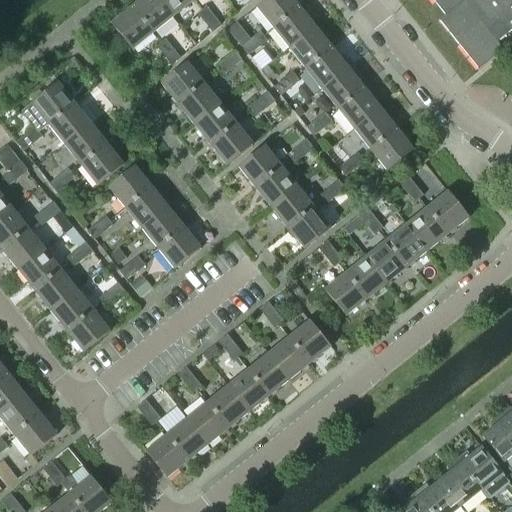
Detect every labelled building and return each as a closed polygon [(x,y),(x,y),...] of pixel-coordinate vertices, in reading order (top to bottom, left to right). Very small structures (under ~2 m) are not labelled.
[(159,0),(141,0),(132,7),(154,34),(174,18),(159,0)] [(192,0),(159,0),(174,18),(194,1),(192,0)] [(266,0),(256,8),(273,29),(300,8),(293,0),(266,0)] [(511,0),(430,0),(444,17),(438,22),(478,72),(504,52),(498,44),(506,38),(505,38),(511,32),(511,0)] [(132,7),(111,24),(133,51),(154,34),(132,7)] [(197,15),(205,24),(213,17),(206,8),(197,15)] [(273,29),(289,49),(316,28),(300,8),(273,29)] [(213,17),(205,24),(212,33),(221,26),(213,17)] [(289,49),(305,70),(332,48),(316,28),(289,49)] [(260,32),(251,40),(258,48),(267,41),(260,32)] [(157,47),(164,57),(173,50),(165,40),(157,47)] [(258,48),(251,40),(241,47),(248,56),(258,48)] [(305,70),(322,90),(349,69),(332,48),(305,70)] [(173,50),(164,57),(171,66),(180,59),(173,50)] [(235,53),(226,60),(233,69),(242,61),(235,53)] [(233,69),(226,60),(217,67),(223,76),(233,69)] [(161,85),(177,106),(204,84),(188,63),(161,85)] [(322,90),(338,110),(365,89),(349,69),(322,90)] [(292,73),(283,80),(290,89),(299,82),(292,73)] [(290,89),(283,80),(274,88),(281,96),(290,89)] [(31,105),(21,113),(34,129),(38,133),(48,126),(75,104),(58,83),(31,105)] [(177,106),(194,126),(220,104),(204,84),(177,106)] [(338,110),(354,131),(381,109),(365,89),(338,110)] [(268,93),(258,101),(265,109),(275,102),(268,93)] [(265,109),(258,101),(249,108),(256,117),(265,109)] [(75,104),(48,126),(64,146),(91,125),(75,104)] [(194,126),(210,146),(237,125),(220,104),(194,126)] [(354,131),(370,151),(397,130),(381,109),(354,131)] [(325,113),(316,121),(323,130),(332,122),(325,113)] [(323,130),(316,121),(306,128),(313,137),(323,130)] [(91,125),(64,146),(80,166),(107,145),(91,125)] [(237,125),(210,146),(227,167),(253,146),(237,125)] [(34,129),(25,136),(32,145),(41,138),(38,133),(34,129)] [(397,130),(370,151),(387,172),(414,151),(397,130)] [(25,136),(16,144),(23,153),(32,145),(25,136)] [(306,141),(297,149),(304,157),(313,150),(306,141)] [(107,145),(80,166),(97,187),(124,166),(107,145)] [(238,168),(255,189),(281,168),(265,147),(238,168)] [(304,157),(297,149),(287,156),(294,165),(304,157)] [(357,154),(348,161),(355,170),(364,163),(357,154)] [(355,170),(348,161),(339,169),(346,177),(355,170)] [(20,163),(11,170),(18,179),(27,171),(20,163)] [(108,189),(125,210),(152,188),(135,167),(108,189)] [(255,189),(271,210),(298,188),(281,168),(255,189)] [(18,179),(11,170),(2,178),(9,186),(18,179)] [(67,170),(58,177),(65,186),(74,179),(67,170)] [(65,186),(58,177),(48,185),(55,193),(65,186)] [(400,184),(407,194),(416,187),(408,177),(400,184)] [(339,182),(329,189),(336,198),(345,191),(339,182)] [(416,187),(407,194),(414,203),(423,196),(416,187)] [(125,210),(141,230),(168,208),(152,188),(125,210)] [(271,210),(287,230),(314,208),(298,188),(271,210)] [(336,198),(329,189),(320,197),(327,205),(336,198)] [(447,192),(426,209),(448,236),(469,219),(447,192)] [(0,219),(12,210),(0,194),(0,219)] [(53,203),(44,211),(51,219),(60,212),(53,203)] [(141,230),(157,250),(184,228),(168,208),(141,230)] [(314,208),(287,230),(304,251),(331,229),(314,208)] [(426,209),(406,225),(428,252),(448,236),(426,209)] [(0,219),(0,249),(1,251),(28,230),(12,210),(0,219)] [(359,217),(366,226),(375,219),(368,210),(359,217)] [(44,211),(34,218),(41,227),(51,219),(44,211)] [(56,220),(55,220),(65,234),(73,228),(62,215),(56,220)] [(105,218),(96,225),(103,234),(112,227),(105,218)] [(375,219),(366,226),(374,236),(382,229),(375,219)] [(103,234),(96,225),(87,233),(94,241),(103,234)] [(406,225),(386,241),(407,268),(428,252),(406,225)] [(184,228),(157,250),(174,271),(201,249),(184,228)] [(1,251),(18,272),(45,250),(28,230),(1,251)] [(386,241),(366,258),(387,284),(407,268),(386,241)] [(318,249),(326,259),(334,252),(327,243),(318,249)] [(85,244),(76,251),(83,260),(92,253),(85,244)] [(18,272),(34,292),(61,271),(45,250),(18,272)] [(83,260),(76,251),(67,259),(74,267),(83,260)] [(334,252),(326,259),(333,268),(342,261),(334,252)] [(138,258),(128,266),(135,274),(145,267),(138,258)] [(366,258),(345,274),(367,301),(387,284),(366,258)] [(135,274),(128,266),(119,273),(126,282),(135,274)] [(34,292),(50,312),(77,291),(61,271),(34,292)] [(367,301),(345,274),(324,291),(346,317),(367,301)] [(118,285),(109,292),(116,301),(125,293),(118,285)] [(50,312),(67,333),(93,311),(77,291),(50,312)] [(116,301),(109,292),(99,299),(106,308),(116,301)] [(259,311),(267,320),(275,313),(268,304),(259,311)] [(93,311),(67,333),(83,354),(110,332),(93,311)] [(275,313),(267,320),(274,329),(283,322),(275,313)] [(309,322),(288,338),(310,365),(331,348),(309,322)] [(218,343),(226,352),(234,345),(227,336),(218,343)] [(288,338),(268,354),(289,381),(310,365),(288,338)] [(234,345),(226,352),(233,362),(242,355),(234,345)] [(268,354),(248,371),(269,397),(289,381),(268,354)] [(178,376),(185,385),(194,378),(186,369),(178,376)] [(248,371),(227,387),(249,414),(269,397),(248,371)] [(0,380),(0,413),(24,395),(8,374),(0,380)] [(194,378),(185,385),(192,394),(201,387),(194,378)] [(227,387),(207,403),(228,430),(249,414),(227,387)] [(0,413),(0,419),(14,436),(40,415),(24,395),(0,413)] [(137,408),(144,417),(153,411),(145,401),(137,408)] [(207,403),(187,419),(208,446),(228,430),(207,403)] [(511,411),(509,408),(499,416),(511,431),(511,411)] [(153,411),(144,417),(152,427),(160,420),(153,411)] [(40,415),(14,436),(30,457),(57,436),(40,415)] [(511,431),(499,416),(489,423),(493,428),(482,437),(510,472),(511,469),(511,431)] [(187,419),(166,436),(188,462),(208,446),(187,419)] [(188,462),(166,436),(145,452),(167,479),(188,462)] [(466,452),(456,460),(481,491),(488,500),(509,483),(481,448),(470,457),(466,452)] [(450,472),(439,481),(461,508),(481,491),(456,460),(446,468),(450,472)] [(51,463),(43,470),(50,479),(59,472),(51,463)] [(59,472),(50,479),(57,488),(62,485),(66,481),(59,472)] [(66,481),(62,485),(69,494),(83,511),(102,511),(112,504),(90,477),(78,487),(71,478),(66,481)] [(425,485),(416,492),(431,511),(455,511),(461,508),(439,481),(429,489),(425,485)] [(431,511),(416,492),(406,500),(409,505),(400,511),(431,511)] [(83,511),(69,494),(49,511),(50,511),(83,511)] [(2,502),(9,511),(18,504),(11,495),(2,502)]
